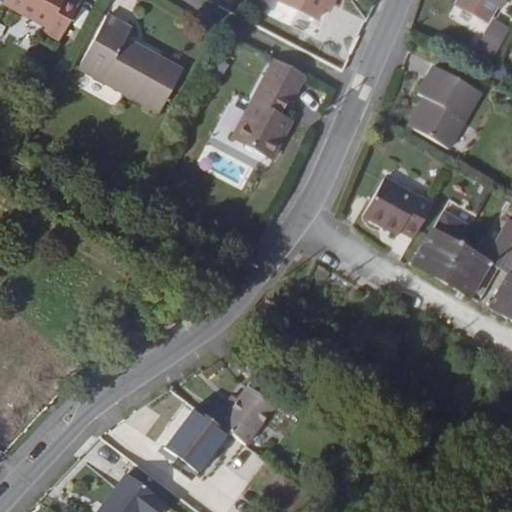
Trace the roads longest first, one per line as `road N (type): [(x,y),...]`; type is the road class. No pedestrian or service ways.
road 1 (residential): [(8,511),(107,406),(193,343),(258,280)]
road 2 (residential): [(303,216),(511,344)]
road 3 (tertiary): [(303,216),(398,0)]
